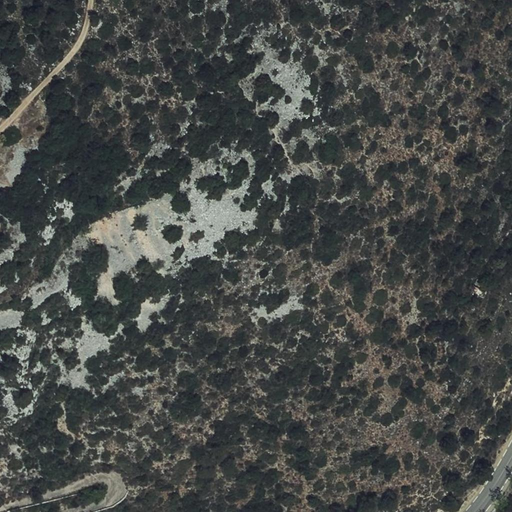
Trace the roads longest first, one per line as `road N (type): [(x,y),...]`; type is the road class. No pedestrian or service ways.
road 1 (track): [(78,511),(118,492),(105,478),(0,509)]
road 2 (track): [(90,0),(72,53),(0,132)]
